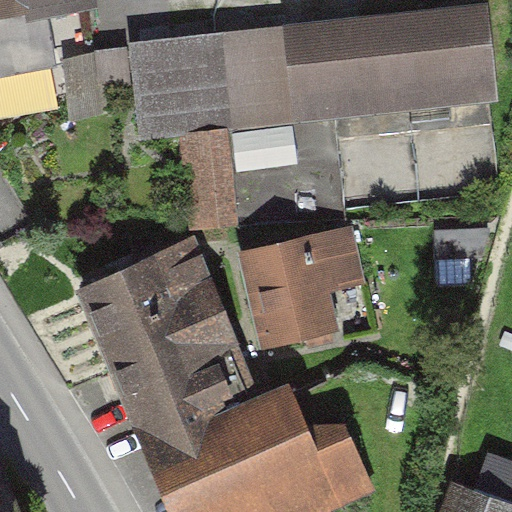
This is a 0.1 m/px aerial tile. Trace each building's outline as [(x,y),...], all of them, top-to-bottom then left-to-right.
[(0,0),(0,83),(37,77),(28,22),(100,9),(97,0),(0,0)] [(490,6),(127,42),(137,149),(181,145),(190,231),(335,217),(326,128),(501,111),(490,6)] [(351,238),(238,256),(254,354),(367,336),(351,238)] [(192,241),(78,292),(174,511),(330,511),(382,490),(349,415),(319,428),(300,385),(263,401),(192,241)] [(21,511),(0,461),(0,511),(21,511)] [(511,511),(511,501),(448,480),(436,511),(511,511)]
